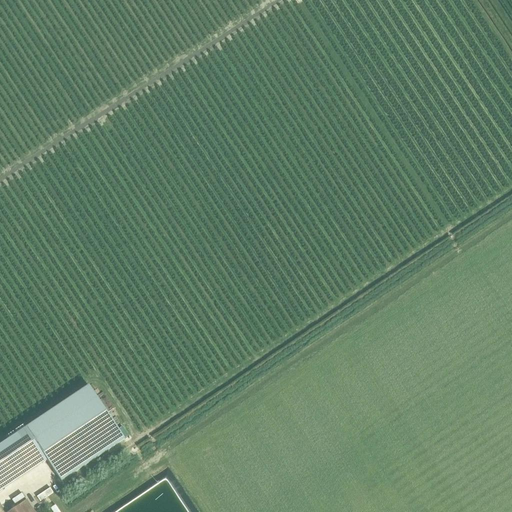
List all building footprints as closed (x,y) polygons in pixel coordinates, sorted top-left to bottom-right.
[(0,483),(25,467),(43,455),(61,482),(125,439),(89,386),(0,445),(0,483)] [(152,469),(151,470),(151,471),(153,474),(156,473),(157,473),(165,467),(161,462),(158,465),(153,468),(152,469)] [(133,482),(132,483),(133,485),(134,487),(137,486),(145,480),(142,475),(139,477),(134,481),(133,482)] [(114,495),(112,496),(114,498),(115,500),(118,499),(125,494),(126,494),(123,489),(120,491),(116,493),(115,494),(114,495)] [(103,502),(90,511),(91,511),(98,511),(100,511),(107,506),(103,502)]
